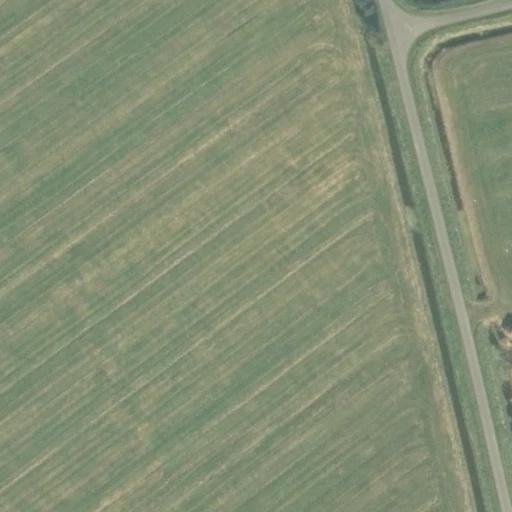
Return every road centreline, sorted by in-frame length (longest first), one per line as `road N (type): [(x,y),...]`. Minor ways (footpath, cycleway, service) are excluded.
road 1 (unclassified): [(506,511),(390,32)]
road 2 (unclassified): [(390,32),(511,3)]
